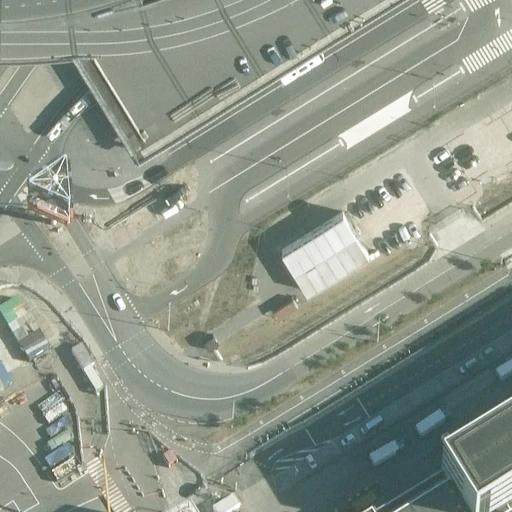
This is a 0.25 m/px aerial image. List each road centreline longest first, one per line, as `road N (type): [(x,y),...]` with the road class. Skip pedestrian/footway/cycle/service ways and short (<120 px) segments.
road 1 (tertiary): [(291,366),(218,384),(161,362),(30,159)]
road 2 (tertiary): [(43,253),(116,363),(141,391),(176,409),(217,410),(257,397),(291,366)]
road 3 (tertiary): [(291,366),(511,232)]
road 4 (primary): [(0,29),(145,24),(241,0)]
road 5 (tertiary): [(30,159),(75,102),(131,61)]
road 6 (tertiary): [(60,0),(0,108)]
